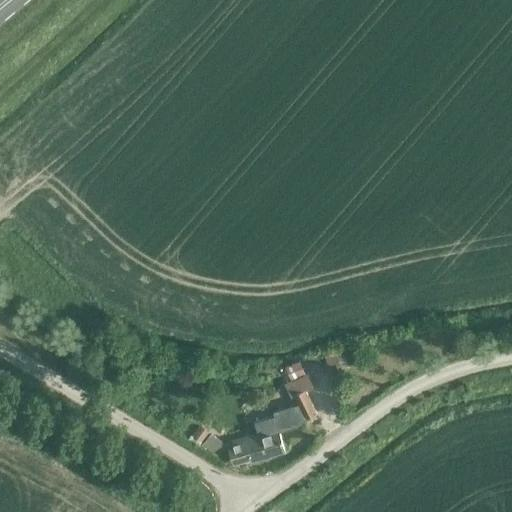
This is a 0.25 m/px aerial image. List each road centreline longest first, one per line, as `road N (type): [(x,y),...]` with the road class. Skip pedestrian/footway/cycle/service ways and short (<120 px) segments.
road 1 (unclassified): [(247,511),(394,400),(463,367),(511,359)]
road 2 (unclassified): [(247,511),(224,483),(0,347)]
